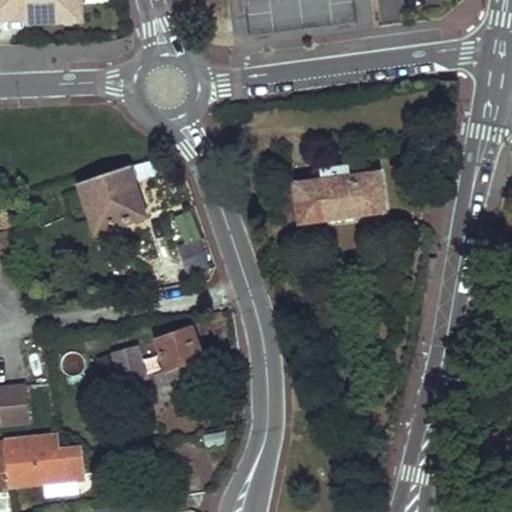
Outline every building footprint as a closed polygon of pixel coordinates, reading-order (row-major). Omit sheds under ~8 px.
[(0,0),(0,19),(26,18),(39,17),(39,23),(81,21),(80,0),(0,0)] [(134,165),(81,182),(99,233),(147,216),(135,184),(140,183),(134,165)] [(352,177),(351,166),(324,170),(325,181),(352,177)] [(302,223),(385,211),(382,173),(352,177),(325,181),(281,187),(284,214),(300,212),(302,223)] [(193,328),(158,339),(170,370),(159,374),(163,387),(183,381),(181,371),(206,363),(193,328)] [(140,349),(115,357),(125,389),(151,380),(140,349)] [(0,424),(28,421),(25,387),(0,389),(0,424)] [(5,449),(8,488),(77,482),(83,477),(79,449),(61,451),(59,437),(24,439),(25,438),(5,440),(5,449)] [(5,449),(0,449),(0,488),(8,488),(5,449)]
